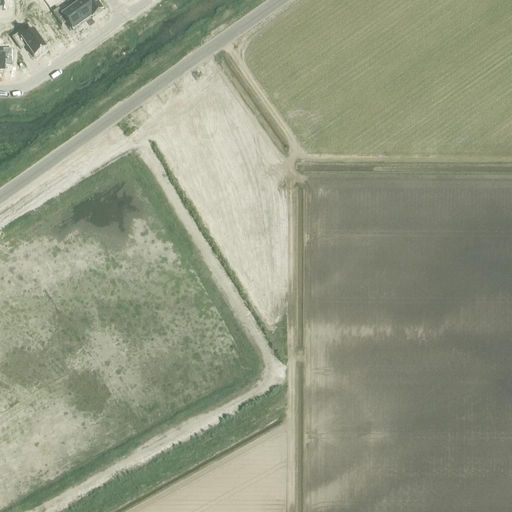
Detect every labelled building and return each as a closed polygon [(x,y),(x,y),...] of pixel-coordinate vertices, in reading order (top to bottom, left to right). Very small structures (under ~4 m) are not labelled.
[(72,0),(74,3),(69,6),(82,24),(91,17),(91,18),(92,18),(79,0),(72,0)] [(79,0),(92,18),(101,11),(95,2),(98,0),(79,0)] [(58,9),(52,13),(62,26),(66,22),(72,31),(82,24),(69,6),(60,12),(58,9)] [(22,32),(12,39),(20,50),(25,46),(34,58),(46,49),(33,31),(26,37),(22,32)] [(12,64),(12,50),(3,50),(3,56),(0,56),(0,72),(4,73),(4,64),(12,64)] [(173,138),(173,152),(203,152),(203,138),(173,138)]
